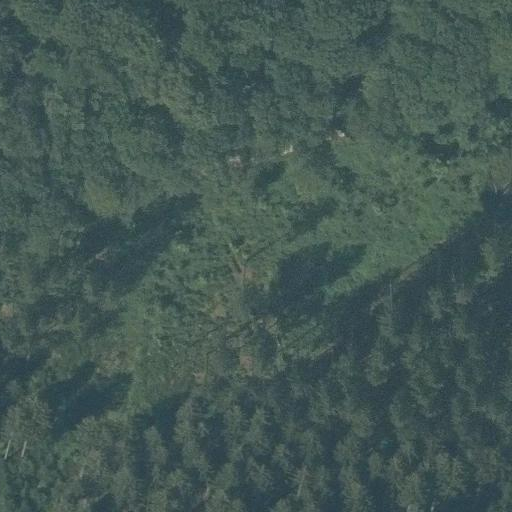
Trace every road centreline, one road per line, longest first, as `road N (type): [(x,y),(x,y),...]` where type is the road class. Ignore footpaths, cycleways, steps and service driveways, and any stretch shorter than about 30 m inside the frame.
road 1 (track): [(511,0),(470,48),(412,94),(368,114),(204,161),(0,188)]
road 2 (track): [(405,511),(511,453)]
